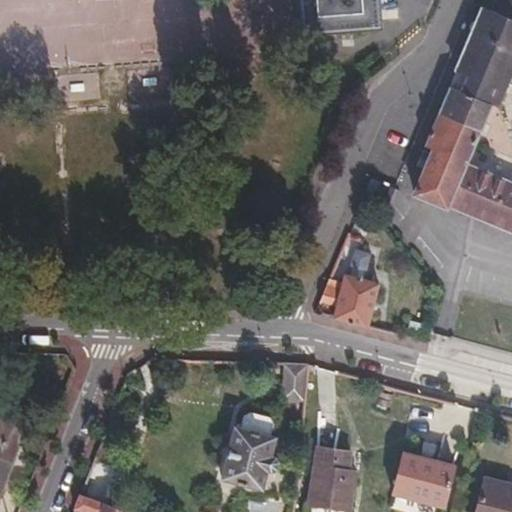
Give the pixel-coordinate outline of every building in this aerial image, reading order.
[(299,0),(303,37),(384,30),(381,0),(299,0)] [(511,0),(498,0),(492,16),(483,39),(472,35),(457,73),(465,76),(459,91),(450,88),(426,147),(431,149),(413,195),(448,210),(450,207),(511,232),(511,0)] [(481,11),(472,35),(483,39),(492,16),(481,11)] [(381,183),(371,179),(366,193),(376,196),(381,183)] [(346,241),(339,257),(357,263),(363,247),(346,241)] [(315,313),(369,328),(378,284),(333,272),(315,313)] [(283,396),(303,397),(304,367),(285,365),(281,380),(284,380),(283,396)] [(360,393),(362,379),(339,374),(337,389),(360,393)] [(387,423),(395,390),(375,385),(369,414),(376,416),(375,419),(387,423)] [(412,395),(395,390),(387,423),(404,427),(412,395)] [(272,455),(275,439),(269,438),(272,424),(268,418),(248,414),(242,418),(239,431),(233,429),(222,479),(263,488),(267,474),(272,473),(278,465),(277,459),(272,455)] [(0,485),(15,448),(0,441),(0,485)] [(317,448),(309,504),(350,510),(356,470),(352,470),(354,453),(317,448)] [(402,450),(392,493),(441,507),(452,465),(402,450)] [(475,511),(511,511),(511,491),(511,486),(483,478),(475,511)] [(123,511),(79,494),(74,508),(84,511),(123,511)]
